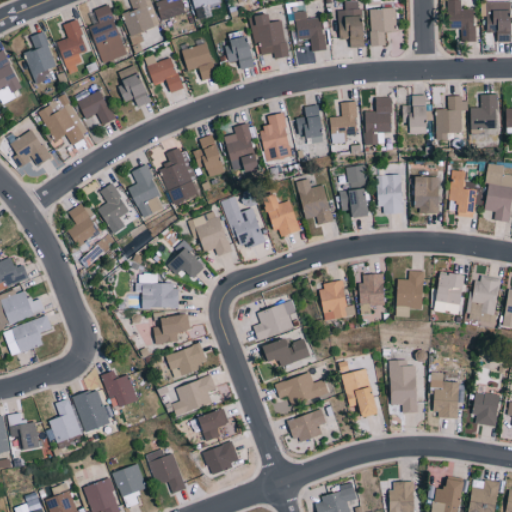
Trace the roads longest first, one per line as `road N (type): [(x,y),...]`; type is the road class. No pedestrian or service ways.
road 1 (residential): [(27,212),(142,138),(220,105),(358,76),(511,68)]
road 2 (residential): [(209,511),(339,463),(403,449),(511,459)]
road 3 (residential): [(226,300),(246,284),(372,245),(511,253)]
road 4 (residential): [(226,300),(226,323),(289,511)]
road 5 (residential): [(0,180),(42,235),(88,343)]
